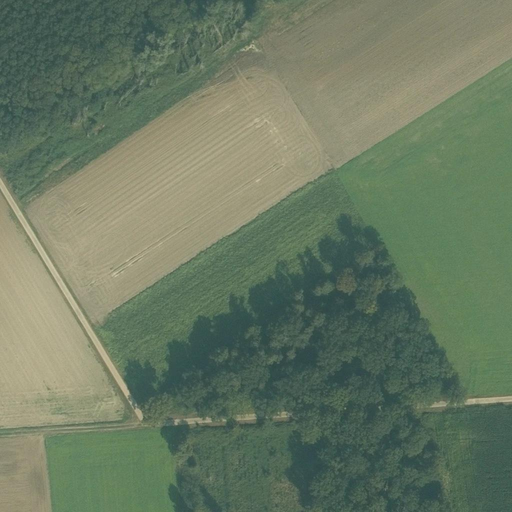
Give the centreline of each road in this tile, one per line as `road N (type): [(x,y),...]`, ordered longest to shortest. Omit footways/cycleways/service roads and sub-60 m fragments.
road 1 (track): [(511,401),(148,425),(0,183)]
road 2 (track): [(148,425),(0,435)]
